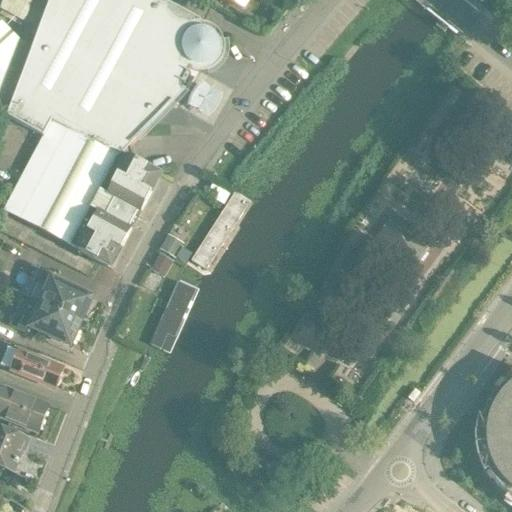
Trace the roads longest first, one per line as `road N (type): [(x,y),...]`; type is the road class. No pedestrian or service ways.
road 1 (residential): [(39,511),(155,228),(326,0)]
road 2 (tertiary): [(392,463),(509,307)]
